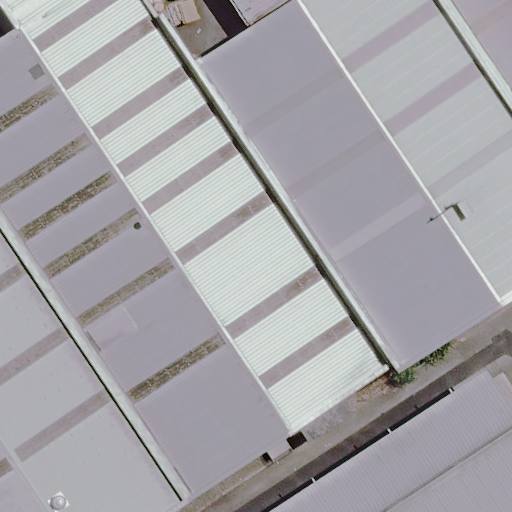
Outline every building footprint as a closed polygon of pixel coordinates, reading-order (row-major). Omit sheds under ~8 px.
[(0,0),(0,296),(142,507),(331,381),(125,74),(74,0),(0,0)] [(511,260),(511,212),(369,0),(236,0),(125,74),(331,381),(511,260)] [(184,0),(198,21),(231,0),(184,0)] [(511,0),(372,0),(511,208),(511,0)] [(0,511),(134,511),(142,507),(0,296),(0,511)] [(511,511),(511,355),(270,511),(511,511)]
